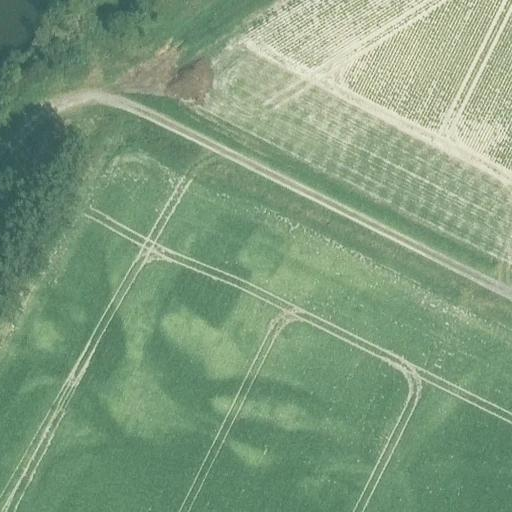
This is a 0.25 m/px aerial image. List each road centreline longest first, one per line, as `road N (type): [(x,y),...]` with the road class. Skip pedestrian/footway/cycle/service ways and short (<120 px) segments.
road 1 (unclassified): [(511,302),(132,114)]
road 2 (track): [(0,157),(13,133),(56,104),(132,114)]
